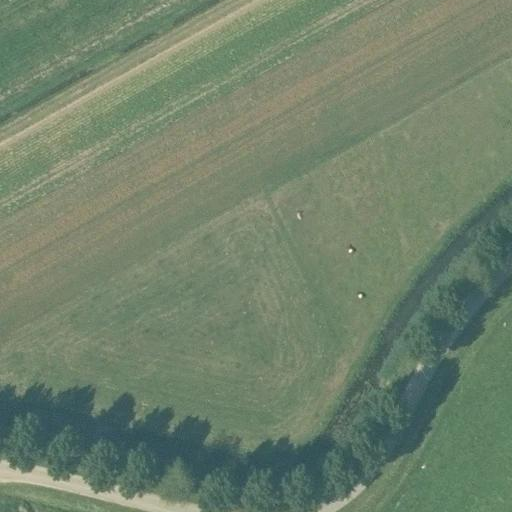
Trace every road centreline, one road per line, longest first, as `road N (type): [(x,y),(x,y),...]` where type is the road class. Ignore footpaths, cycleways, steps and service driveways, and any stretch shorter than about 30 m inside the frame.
road 1 (unclassified): [(315,511),(378,459),(434,355),(511,260)]
road 2 (unclassified): [(0,468),(188,511)]
